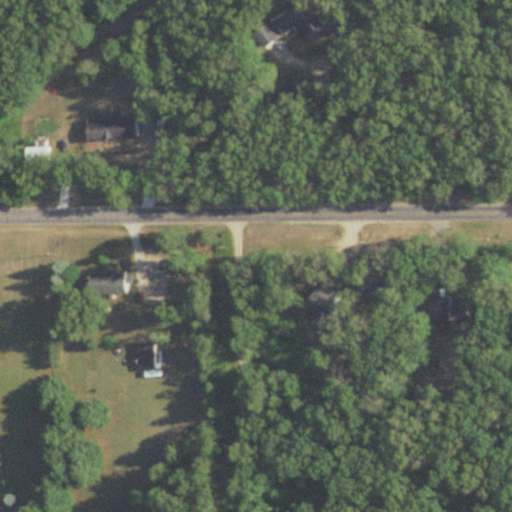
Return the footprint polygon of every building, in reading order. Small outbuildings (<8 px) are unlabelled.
[(286,35),(299,26),(308,39),(326,26),(315,10),(310,14),(300,0),(299,0),(274,18),(286,35)] [(88,139),(139,138),(138,118),(88,119),(88,139)] [(127,293),(127,271),(90,271),(90,293),(127,293)] [(343,288),(315,288),(315,318),(343,318),(343,288)] [(441,320),(474,320),(474,301),(441,301),(441,320)] [(155,343),(138,343),(138,369),(155,369),(155,343)]
